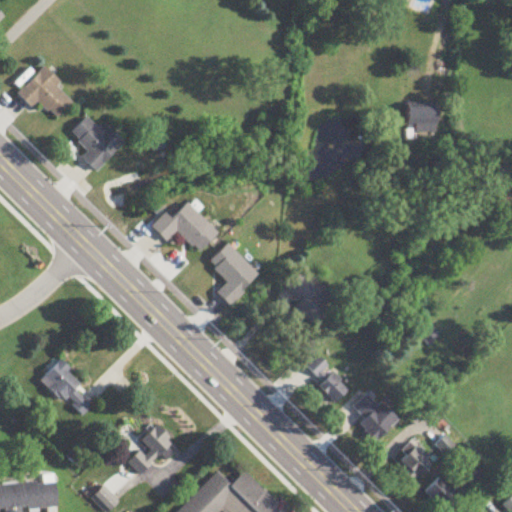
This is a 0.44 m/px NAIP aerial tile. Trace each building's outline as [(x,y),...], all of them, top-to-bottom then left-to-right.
[(31,111),(38,104),(56,121),(71,105),(55,88),(59,84),(44,69),(16,96),(31,111)] [(416,127),(416,134),(437,134),(437,110),(408,110),(408,127),(416,127)] [(107,129),(102,134),(85,118),(69,135),(88,153),(82,160),(96,174),(123,145),(107,129)] [(150,229),(164,243),(175,233),(197,255),(217,235),(186,205),(170,221),(164,215),(150,229)] [(207,265),(226,284),(215,295),(228,307),(258,278),(227,245),(207,265)] [(294,310),(311,328),(331,309),(302,279),(288,292),(300,305),(294,310)] [(438,338),(431,330),(421,340),(428,347),(438,338)] [(306,367),(317,378),(327,368),(315,357),(306,367)] [(39,383),(81,418),(92,405),(77,393),(83,385),(56,363),(39,383)] [(332,405),(347,394),(334,375),(318,386),(332,405)] [(368,393),(351,408),(362,421),(357,425),(373,444),(396,425),(368,393)] [(140,444),(145,449),(140,455),(138,452),(126,465),(140,479),(172,447),(154,429),(140,444)] [(413,483),(432,464),(411,442),(400,452),(404,457),(396,465),(413,483)] [(177,511),(271,511),(277,507),(244,473),(229,488),(216,474),(177,511)] [(0,484),(46,478),(49,504),(18,507),(0,509),(0,484)] [(424,493),(440,508),(453,495),(437,480),(424,493)] [(100,511),(107,511),(116,504),(102,489),(90,500),(100,511)] [(502,508),(507,511),(511,511),(511,496),(502,508)]
